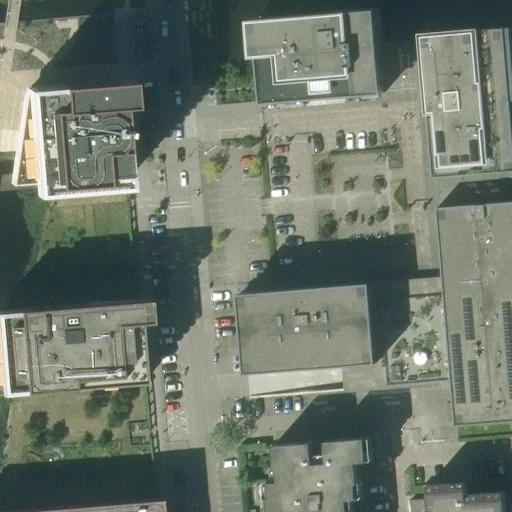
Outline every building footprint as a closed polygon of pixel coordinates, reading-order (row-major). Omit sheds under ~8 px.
[(358,9),(259,17),(262,54),(263,65),(266,99),(386,90),(383,42),(382,38),(380,7),(358,9)] [(511,104),(505,27),(422,34),(423,39),(427,87),(429,110),(435,166),(456,164),(511,161),(511,104)] [(13,176),(12,183),(33,181),(56,179),(56,186),(127,180),(127,174),(124,142),(121,106),(132,105),(130,79),(88,83),(58,85),(26,88),(13,176)] [(0,177),(0,189),(43,186),(56,186),(56,179),(33,181),(12,183),(13,176),(0,177)] [(452,386),(456,429),(511,424),(511,205),(438,212),(437,212),(452,386)] [(380,280),(240,293),(246,373),(344,365),(345,376),(346,390),(388,386),(380,280)] [(0,393),(144,381),(139,322),(150,321),(148,298),(137,299),(17,310),(0,310),(0,393)] [(360,511),(359,499),(361,498),(361,496),(359,496),(358,483),(360,483),(358,462),(369,461),(367,437),(275,444),(277,468),(279,468),(280,481),(268,482),(268,484),(271,484),(272,497),(269,497),(270,511),(360,511)] [(426,511),(507,511),(506,491),(468,495),(467,482),(424,486),(425,498),(426,498),(426,511)] [(0,511),(161,511),(160,498),(0,511)] [(411,499),(411,511),(426,511),(426,498),(425,498),(411,499)]
